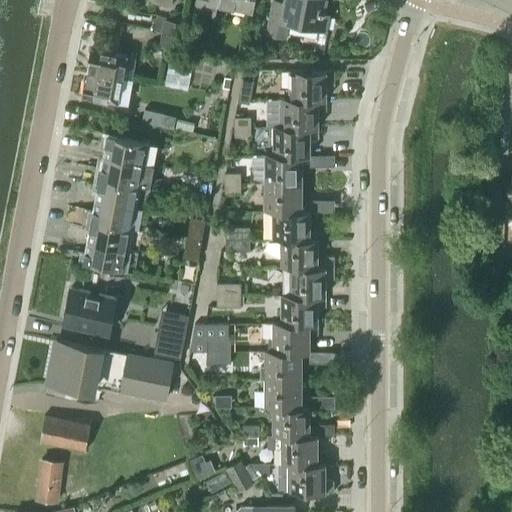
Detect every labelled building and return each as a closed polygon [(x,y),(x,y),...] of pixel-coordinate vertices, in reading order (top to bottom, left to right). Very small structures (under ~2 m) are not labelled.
[(251,10),(252,0),(196,0),(194,12),(213,16),(215,3),(251,10)] [(325,29),(328,13),(323,12),(325,0),(283,0),(283,7),(271,5),(266,32),(285,35),(287,26),(287,22),(325,29)] [(180,46),(185,23),(165,19),(160,42),(180,46)] [(91,65),(90,69),(123,76),(127,53),(91,47),(88,64),(91,65)] [(163,85),(188,90),(193,65),(167,60),(163,85)] [(123,76),(90,69),(89,77),(85,77),(82,95),(119,101),(123,76)] [(289,98),(326,98),(326,81),(334,81),(334,69),(288,69),(289,98)] [(251,103),(255,79),(243,76),(239,101),(251,103)] [(273,126),(318,126),(318,109),(326,109),(326,98),(289,98),(280,98),(280,126),(273,126)] [(144,108),(141,120),(173,127),(175,115),(144,108)] [(235,126),(251,126),(251,116),(235,116),(235,126)] [(251,126),(235,126),(235,136),(251,136),(251,126)] [(273,126),(273,154),(310,154),(310,137),(318,137),(318,126),(273,126)] [(102,154),(144,162),(148,140),(107,132),(102,154)] [(102,154),(98,176),(140,184),(150,185),(154,164),(144,162),(102,154)] [(264,182),(301,182),(301,166),(310,166),(310,154),(273,154),(264,154),(264,182)] [(224,182),(240,182),(240,172),(224,172),(224,182)] [(137,204),(140,184),(98,176),(95,196),(137,204)] [(240,182),(224,182),(224,192),(240,192),(240,182)] [(273,210),(309,210),(309,198),(301,198),(301,182),(264,182),(264,210),(273,210)] [(133,225),(137,204),(95,196),(90,217),(133,225)] [(273,238),(317,238),(317,226),(309,226),(309,210),(273,210),(273,238)] [(128,247),(133,225),(90,217),(86,239),(128,247)] [(225,238),(249,238),(249,226),(225,226),(225,238)] [(249,238),(225,238),(225,250),(249,250),(249,238)] [(289,267),(334,267),(334,255),(317,254),(317,238),(273,238),(267,238),(263,249),(280,258),(280,267),(289,267)] [(128,247),(86,239),(82,261),(124,269),(128,247)] [(289,267),(289,294),(326,295),(326,277),(334,277),(334,267),(289,267)] [(218,294),(240,294),(240,282),(218,282),(218,294)] [(106,332),(114,294),(70,286),(64,318),(82,321),(81,327),(106,332)] [(240,294),(218,294),(218,306),(240,306),(240,294)] [(280,323),(318,323),(318,306),(325,306),(326,295),(289,294),(280,294),(280,323)] [(180,357),(186,328),(158,323),(153,352),(180,357)] [(273,351),(310,351),(310,334),(318,334),(318,323),(280,323),(273,323),(273,351)] [(208,350),(232,350),(232,338),(208,338),(208,350)] [(99,405),(102,388),(110,350),(70,342),(69,349),(53,346),(46,381),(47,381),(44,394),(99,405)] [(173,363),(110,350),(102,388),(165,398),(173,363)] [(232,350),(208,350),(208,363),(232,363),(232,350)] [(263,379),(302,379),(302,362),(310,362),(310,351),(273,351),(263,351),(263,379)] [(273,407),(310,407),(310,395),(302,395),(302,379),(263,379),(264,407),(273,407)] [(217,407),(232,407),(232,393),(217,395),(217,407)] [(309,425),(310,414),(310,407),(273,407),(273,435),(279,435),(287,435),(318,434),(334,434),(334,423),(317,423),(317,425),(309,425)] [(86,448),(90,421),(44,414),(40,441),(86,448)] [(242,435),(259,434),(259,424),(242,424),(242,435)] [(318,434),(287,435),(279,435),(279,463),(286,463),(325,463),(325,451),(318,451),(318,434)] [(57,500),(61,460),(41,458),(36,498),(57,500)] [(238,489),(252,481),(260,478),(258,475),(250,478),(243,464),(240,459),(226,466),(238,489)] [(243,464),(250,478),(258,475),(257,474),(249,461),(243,464)] [(249,461),(257,474),(268,474),(268,461),(250,461),(249,461)] [(325,463),(286,463),(287,490),(333,490),(333,478),(325,478),(325,463)] [(71,504),(87,497),(82,485),(64,494),(68,505),(69,505),(71,504)]
